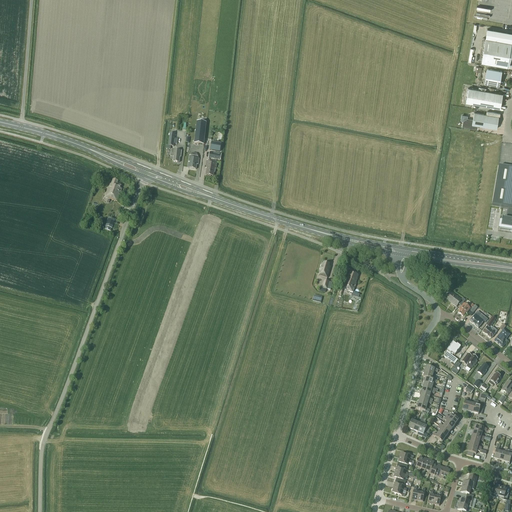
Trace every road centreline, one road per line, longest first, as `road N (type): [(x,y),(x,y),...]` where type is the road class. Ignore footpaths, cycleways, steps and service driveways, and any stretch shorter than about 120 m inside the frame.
road 1 (unclassified): [(40,511),(43,440),(144,172)]
road 2 (primary): [(144,172),(338,237)]
road 3 (primary): [(0,123),(144,172)]
